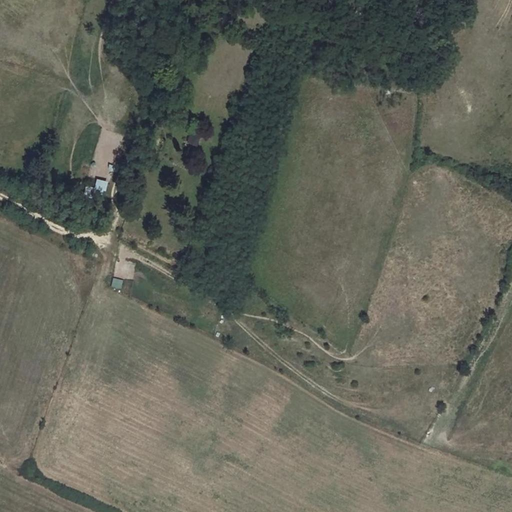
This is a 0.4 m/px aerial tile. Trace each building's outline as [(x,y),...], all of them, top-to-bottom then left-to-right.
[(191,132),(187,142),(197,146),(201,136),(191,132)] [(106,191),(106,180),(96,179),(95,190),(106,191)] [(85,187),(84,196),(101,198),(102,189),(85,187)] [(111,287),(121,289),(123,280),(112,279),(111,287)] [(205,305),(201,314),(214,320),(218,311),(205,305)] [(435,371),(433,379),(444,383),(446,375),(435,371)]
